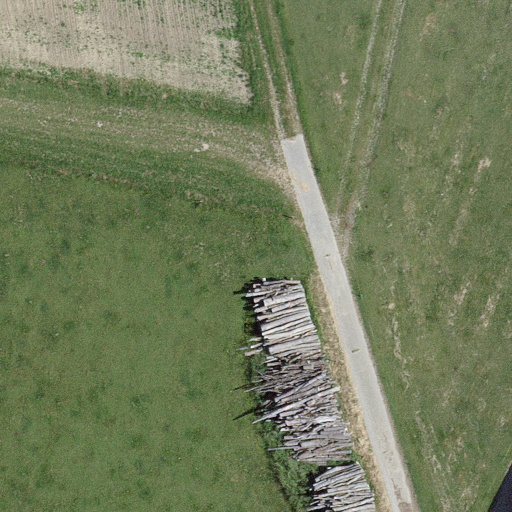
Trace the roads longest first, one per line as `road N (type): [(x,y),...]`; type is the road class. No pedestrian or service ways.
road 1 (residential): [(405,511),(296,154)]
road 2 (track): [(269,0),(296,154)]
